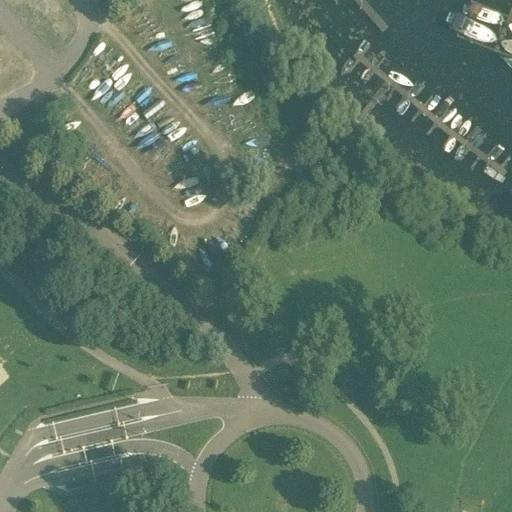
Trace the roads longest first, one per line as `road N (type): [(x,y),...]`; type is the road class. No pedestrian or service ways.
road 1 (unclassified): [(300,419),(134,262),(0,178)]
road 2 (unclassified): [(300,419),(271,416),(230,434),(201,473),(198,511)]
road 3 (unclassified): [(365,511),(349,451),(328,430),(300,419)]
